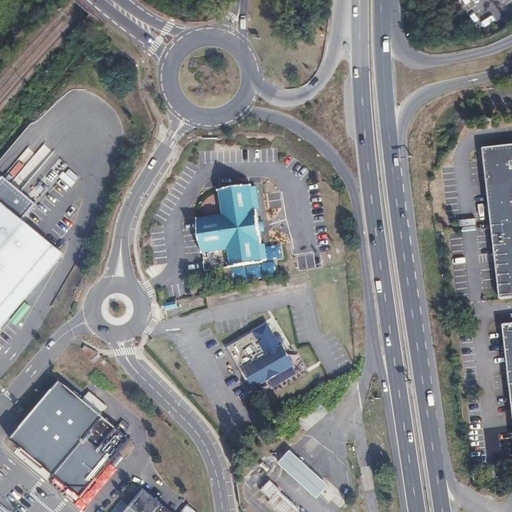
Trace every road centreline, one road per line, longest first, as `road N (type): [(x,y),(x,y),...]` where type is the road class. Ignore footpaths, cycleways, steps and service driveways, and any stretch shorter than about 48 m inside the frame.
road 1 (primary): [(230,113),(295,128),(340,163),(353,186),(404,511)]
road 2 (primary): [(361,77),(417,511)]
road 3 (primary): [(443,511),(396,184)]
road 4 (residential): [(119,335),(132,367),(203,440),(223,511)]
road 5 (primary): [(396,184),(413,105),(511,67)]
road 6 (trunk): [(342,0),(330,64),(315,88),(284,99),(251,74)]
road 7 (trunk): [(511,42),(414,60),(398,43),(397,0)]
road 8 (residential): [(118,284),(128,213),(173,137)]
